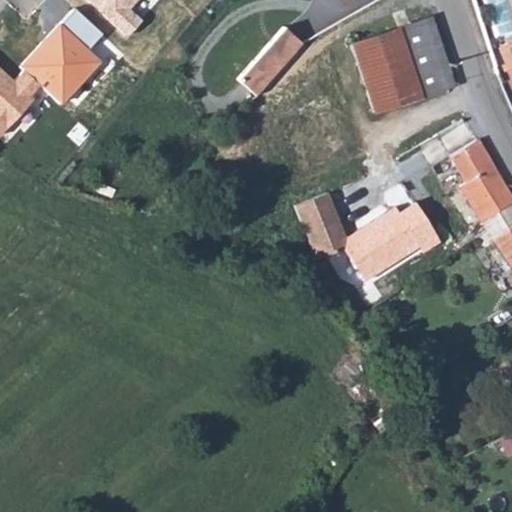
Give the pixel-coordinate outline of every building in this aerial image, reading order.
[(84,0),(123,34),(137,19),(127,10),(135,0),(84,0)] [(430,17),(395,27),(419,98),(453,86),(430,17)] [(55,21),(15,62),(20,67),(37,82),(56,101),(96,60),(55,21)] [(282,27),(236,79),(254,96),(301,44),(282,27)] [(419,98),(395,27),(348,43),(372,113),(419,98)] [(511,42),(498,48),(511,81),(511,42)] [(0,72),(0,133),(32,97),(27,93),(37,82),(20,67),(8,80),(0,72)] [(308,166),(344,157),(333,114),(297,123),(308,166)] [(480,221),(511,203),(511,202),(511,201),(479,140),(451,157),(465,182),(459,186),(480,221)] [(326,192),(293,206),(311,256),(342,246),(362,280),(417,248),(421,253),(439,241),(414,202),(396,213),(392,207),(344,237),(326,192)] [(486,229),(477,236),(485,247),(494,240),(511,268),(511,270),(511,271),(511,272),(511,204),(511,203),(480,221),(486,229)] [(372,282),(357,293),(368,307),(382,297),(372,282)]
